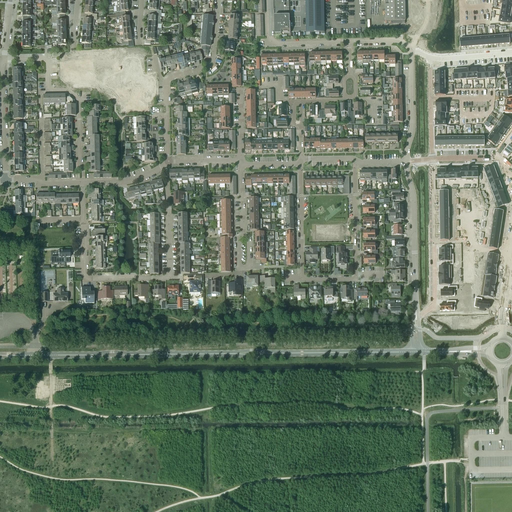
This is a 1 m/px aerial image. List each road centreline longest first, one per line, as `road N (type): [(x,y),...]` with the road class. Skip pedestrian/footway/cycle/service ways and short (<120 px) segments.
road 1 (residential): [(354,163),(358,278),(301,279),(300,164)]
road 2 (residential): [(168,161),(166,85),(212,62),(216,0)]
road 3 (residential): [(416,314),(433,308),(432,159)]
road 4 (secondary): [(262,353),(416,353)]
road 5 (residential): [(405,162),(416,314)]
road 6 (residential): [(169,278),(84,278),(83,220)]
road 7 (residential): [(348,41),(269,43),(269,0)]
